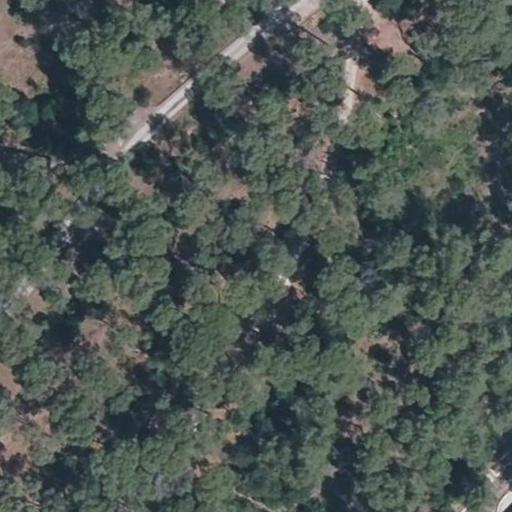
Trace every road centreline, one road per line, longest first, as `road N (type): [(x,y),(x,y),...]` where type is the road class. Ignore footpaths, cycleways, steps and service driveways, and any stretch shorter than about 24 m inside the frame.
road 1 (track): [(147,511),(283,303),(328,168),(363,0)]
road 2 (residential): [(0,330),(94,219),(138,142),(179,93),(300,0)]
